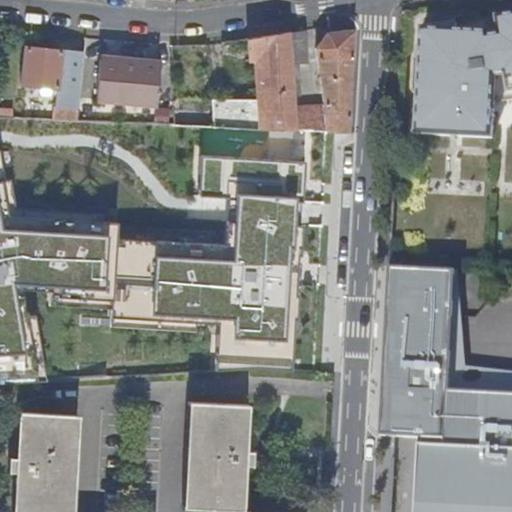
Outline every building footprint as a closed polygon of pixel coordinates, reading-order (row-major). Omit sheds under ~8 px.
[(511,14),(464,22),(465,30),(457,31),(457,24),(420,28),(414,135),(498,132),(499,115),(499,97),(510,92),(511,110),(511,109),(511,14)] [(291,34),(293,64),(306,63),(304,32),(291,34)] [(324,107),(296,109),(297,129),(326,133),(346,135),(349,135),(355,32),(327,36),(317,52),(324,107)] [(294,81),(293,64),(291,34),(248,40),(250,57),(253,57),(256,102),(213,102),(212,115),(173,114),(174,125),(210,126),(297,129),(296,109),(295,95),(294,81)] [(56,110),(79,111),(84,56),(27,50),(23,88),(44,90),(43,95),(57,96),(56,110)] [(100,62),(96,101),(157,106),(160,68),(100,62)] [(499,115),(511,110),(510,92),(499,97),(499,115)] [(0,153),(0,380),(50,377),(37,312),(28,314),(25,286),(51,289),(51,302),(114,305),(115,322),(196,328),(196,320),(212,321),(211,332),(220,331),(217,369),(264,366),(290,368),(296,317),(300,315),(300,294),(298,293),(300,252),(303,252),(305,222),(302,221),(302,210),(303,199),(305,200),(306,160),(205,154),(202,195),(231,197),(231,205),(230,214),(229,240),(123,233),(121,218),(104,216),(104,209),(17,207),(12,177),(5,178),(0,153)] [(511,511),(511,391),(452,388),(458,269),(392,265),(385,434),(396,434),(445,438),(445,445),(419,444),(415,511),(511,511)] [(211,510),(246,511),(248,466),(253,467),(253,459),(253,452),(249,452),(250,407),(189,404),(184,508),(211,510)] [(8,473),(15,473),(13,511),(72,511),(76,415),(51,415),(17,414),(15,459),(8,459),(8,473)]
